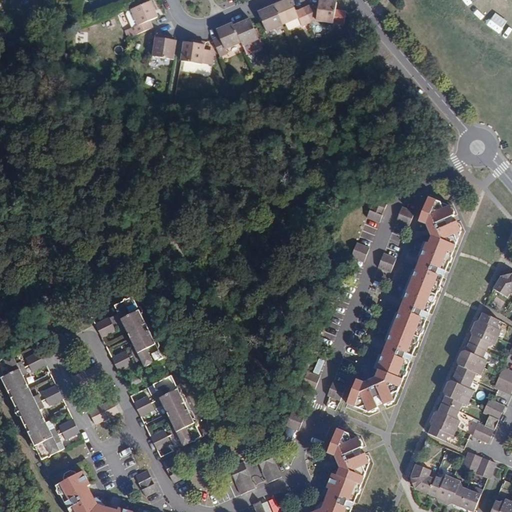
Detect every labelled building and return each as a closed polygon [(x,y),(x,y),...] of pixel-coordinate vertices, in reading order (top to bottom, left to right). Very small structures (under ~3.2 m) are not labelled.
[(302,26),(308,23),(302,9),(296,11),(290,0),(287,0),(274,6),(282,25),(298,18),(302,26)] [(333,23),(335,11),(336,3),(318,0),(318,7),(309,6),(302,9),(308,23),(316,20),(333,23)] [(131,28),(135,35),(153,28),(150,21),(157,18),(150,1),(131,9),(138,25),(131,28)] [(266,32),(282,25),(274,6),(258,13),(266,32)] [(138,25),(131,9),(126,11),(125,14),(131,28),(138,25)] [(241,43),(246,54),(260,48),(256,40),(257,39),(253,29),(249,19),(240,23),(239,21),(233,24),(241,43)] [(212,39),(220,57),(227,54),(225,49),(241,43),(233,24),(216,31),(219,36),(212,39)] [(152,56),(173,59),(176,41),(169,40),(169,39),(166,39),(166,36),(156,35),(154,45),(152,56)] [(184,42),(181,61),(201,64),(204,42),(195,41),(194,44),(191,43),(184,42)] [(61,64),(69,64),(70,54),(62,54),(61,64)] [(373,204),(385,209),(388,202),(375,197),(373,204)] [(450,207),(429,198),(419,222),(426,225),(431,236),(428,244),(452,254),(461,232),(460,231),(461,228),(460,225),(458,225),(453,214),(454,212),(452,209),(450,207)] [(370,211),(382,216),(385,209),(373,204),(370,211)] [(399,215),(411,220),(414,213),(402,207),(399,215)] [(379,223),(382,216),(370,211),(367,218),(379,223)] [(409,226),(411,220),(399,215),(396,221),(409,226)] [(451,256),(452,254),(428,244),(424,242),(418,257),(421,258),(416,271),(413,270),(408,284),(436,295),(437,292),(439,291),(441,288),(440,285),(448,264),(451,263),(452,259),(451,256)] [(355,250),(367,256),(370,248),(357,243),(355,250)] [(364,262),(367,256),(355,250),(352,257),(364,262)] [(381,261),(394,266),(396,258),(384,254),(381,261)] [(391,273),(394,266),(381,261),(378,268),(391,273)] [(511,293),(511,273),(511,274),(501,276),(493,289),(507,298),(511,292),(511,293)] [(435,298),(436,295),(408,284),(402,299),(404,300),(399,313),(396,312),(391,326),(420,337),(420,335),(422,334),(424,330),(423,329),(432,306),(434,305),(435,301),(435,298)] [(133,297),(115,306),(119,314),(114,316),(117,322),(142,310),(141,307),(138,307),(133,297)] [(142,310),(117,322),(120,328),(125,326),(130,336),(145,328),(144,326),(146,324),(142,315),(143,311),(142,310)] [(473,327),(498,338),(500,333),(500,328),(498,326),(500,322),(483,314),(479,321),(475,323),(473,327)] [(99,331),(112,324),(109,318),(96,324),(99,331)] [(99,331),(101,337),(102,338),(115,331),(112,324),(99,331)] [(378,371),(403,381),(404,378),(406,377),(407,372),(407,370),(415,348),(417,347),(419,343),(418,342),(420,337),(391,326),(386,341),(388,342),(383,356),(380,355),(374,370),(378,371)] [(495,345),(498,338),(473,327),(471,332),(473,336),(469,344),(487,351),(489,347),(495,345)] [(145,328),(130,336),(131,340),(135,347),(130,350),(133,356),(159,343),(158,342),(154,340),(150,331),(147,332),(145,328)] [(159,343),(133,356),(136,362),(141,360),(144,367),(163,358),(159,349),(160,345),(159,343)] [(483,359),(487,351),(469,344),(466,351),(462,353),(460,357),(485,368),(488,361),(483,359)] [(43,358),(39,351),(26,358),(29,365),(43,358)] [(115,365),(129,358),(126,351),(112,358),(115,365)] [(17,363),(13,356),(0,362),(0,379),(24,367),(21,361),(17,363)] [(481,376),(485,368),(460,357),(458,362),(459,366),(455,374),(473,382),(477,374),(481,376)] [(43,358),(29,365),(33,372),(46,365),(46,364),(43,358)] [(132,365),(129,358),(115,365),(118,371),(132,365)] [(96,366),(84,371),(88,378),(99,373),(96,366)] [(27,373),(24,367),(0,379),(2,383),(4,383),(8,392),(11,391),(12,394),(28,387),(23,376),(27,373)] [(501,375),(511,379),(511,371),(504,368),(501,375)] [(88,378),(84,371),(72,377),(75,384),(88,378)] [(356,382),(348,404),(369,413),(370,413),(373,413),(376,412),(376,410),(382,407),(387,405),(389,406),(392,404),(393,402),(395,401),(403,381),(378,371),(376,378),(364,383),(357,380),(356,382)] [(305,379),(317,384),(320,377),(308,372),(305,379)] [(99,373),(88,378),(91,385),(103,380),(99,373)] [(470,389),(473,382),(455,374),(452,382),(448,383),(446,388),(471,399),(474,392),(470,389)] [(498,382),(511,387),(511,379),(501,375),(498,382)] [(181,388),(180,386),(176,386),(172,376),(148,388),(151,395),(152,395),(156,401),(181,388)] [(88,378),(75,384),(78,391),(91,385),(88,378)] [(315,391),(317,384),(305,379),(302,386),(315,391)] [(330,389),(343,394),(346,387),(333,382),(330,389)] [(510,395),(511,392),(511,387),(498,382),(495,388),(510,395)] [(46,399),(59,392),(56,385),(43,392),(46,399)] [(30,390),(28,387),(12,394),(14,397),(12,399),(16,407),(15,410),(16,413),(41,401),(38,395),(33,397),(30,390)] [(182,390),(181,388),(156,401),(159,407),(164,405),(169,416),(185,408),(183,405),(185,403),(181,394),(182,390)] [(468,406),(471,399),(446,388),(444,392),(446,397),(442,404),(460,412),(463,404),(468,406)] [(340,401),(343,394),(330,389),(328,396),(340,401)] [(63,399),(59,392),(46,399),(49,405),(63,399)] [(138,410),(151,403),(148,396),(134,403),(136,406),(138,410)] [(104,412),(116,407),(113,400),(101,406),(104,412)] [(487,406),(502,414),(505,407),(490,400),(487,406)] [(44,407),(41,401),(16,413),(18,417),(21,417),(25,426),(27,425),(28,428),(45,420),(40,409),(44,407)] [(138,410),(141,417),(154,410),(151,403),(138,410)] [(458,416),(460,412),(442,404),(439,411),(435,413),(433,417),(457,429),(460,422),(458,416)] [(92,419),(104,412),(101,406),(88,412),(92,419)] [(490,416),(499,420),(502,414),(487,406),(484,413),(490,416)] [(108,420),(120,414),(116,407),(104,412),(108,420)] [(172,435),(198,422),(197,420),(193,419),(188,410),(186,411),(185,408),(169,416),(171,421),(174,427),(169,429),(172,435)] [(92,419),(95,426),(108,420),(104,412),(92,419)] [(289,419),(302,424),(305,417),(292,412),(289,419)] [(485,426),(495,431),(499,420),(490,416),(485,426)] [(454,435),(457,429),(433,417),(431,422),(432,426),(429,434),(446,442),(448,438),(454,435)] [(63,433),(77,426),(73,419),(59,426),(63,433)] [(299,431),(302,424),(289,419),(286,426),(299,431)] [(46,423),(45,420),(28,428),(30,431),(28,433),(33,442),(32,445),(33,447),(58,435),(55,429),(50,431),(46,423)] [(197,428),(199,424),(198,422),(172,435),(175,440),(180,439),(184,446),(202,437),(197,428)] [(315,429),(327,434),(330,427),(318,422),(315,429)] [(476,430),(492,438),(495,431),(485,426),(479,424),(476,430)] [(80,433),(77,426),(63,433),(66,439),(80,433)] [(324,441),(327,434),(315,429),(312,435),(324,441)] [(154,444),(168,437),(164,430),(151,437),(154,444)] [(338,430),(328,454),(335,457),(340,469),(337,476),(361,486),(370,464),(365,454),(363,455),(362,453),(360,449),(362,448),(358,438),(338,430)] [(489,444),(492,438),(476,430),(473,437),(489,444)] [(61,441),(58,435),(33,447),(34,450),(37,451),(42,460),(60,451),(56,444),(61,441)] [(154,444),(158,451),(171,444),(168,437),(154,444)] [(61,441),(56,444),(60,451),(64,449),(61,441)] [(260,464),(274,457),(271,451),(257,456),(260,464)] [(469,471),(475,455),(469,453),(462,468),(469,471)] [(476,474),(482,458),(475,455),(469,471),(476,474)] [(167,469),(180,463),(176,457),(164,462),(167,469)] [(269,468),(277,464),(274,457),(260,464),(263,471),(269,468)] [(483,477),(490,461),(482,458),(476,474),(483,477)] [(496,464),(490,461),(483,477),(490,480),(496,464)] [(233,475),(247,469),(244,462),(230,468),(233,475)] [(171,476),(183,470),(180,463),(167,469),(171,476)] [(282,477),(277,464),(269,468),(275,479),(282,477)] [(430,495),(436,480),(430,477),(432,471),(417,465),(411,479),(413,484),(416,490),(430,495)] [(275,479),(269,468),(263,471),(268,482),(275,479)] [(243,479),(250,476),(247,469),(233,475),(236,482),(243,479)] [(139,483),(152,477),(148,470),(136,476),(139,483)] [(186,477),(183,470),(171,476),(174,482),(186,477)] [(63,478),(65,482),(77,475),(75,472),(71,471),(65,474),(63,478)] [(90,485),(84,472),(77,475),(65,482),(56,486),(58,489),(57,491),(59,495),(61,496),(69,511),(91,511),(97,505),(101,501),(97,498),(94,499),(88,487),(90,485)] [(322,502),(318,506),(324,511),(350,511),(357,495),(359,495),(360,491),(359,490),(360,487),(361,486),(337,476),(332,474),(326,488),(329,490),(324,502),(322,502)] [(255,488),(250,476),(243,479),(248,491),(255,488)] [(437,478),(436,480),(430,495),(437,498),(439,502),(444,504),(454,479),(447,476),(441,479),(437,478)] [(142,490),(155,484),(152,477),(139,483),(142,490)] [(248,491),(243,479),(236,482),(241,494),(248,491)] [(461,482),(454,479),(444,504),(449,506),(452,504),(460,507),(468,490),(463,488),(461,482)] [(158,491),(155,484),(142,490),(146,497),(158,491)] [(474,492),(468,490),(460,507),(469,510),(469,511),(477,511),(478,511),(475,511),(483,491),(476,488),(474,492)] [(281,493),(273,496),(278,508),(286,505),(281,493)] [(509,511),(511,506),(511,502),(506,500),(501,503),(496,501),(491,511),(509,511)] [(105,505),(101,501),(97,505),(91,511),(131,511),(119,508),(118,511),(104,507),(105,505)] [(265,511),(261,501),(254,504),(256,511),(265,511)]
